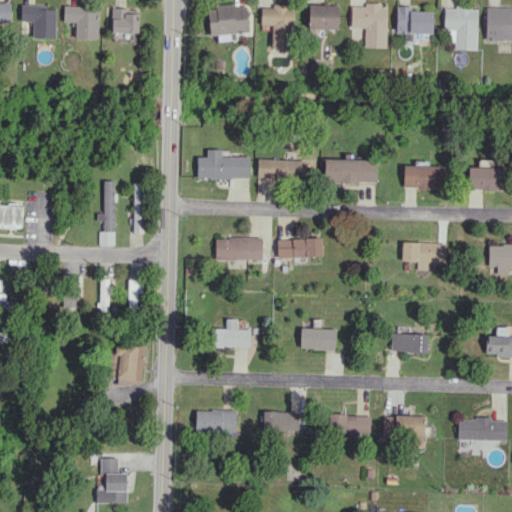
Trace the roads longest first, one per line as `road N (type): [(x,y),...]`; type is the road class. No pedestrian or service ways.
road 1 (tertiary): [(173,0),(162,86),(167,208),(157,511)]
road 2 (residential): [(163,378),(511,384)]
road 3 (residential): [(167,208),(511,215)]
road 4 (residential): [(165,254),(0,248)]
